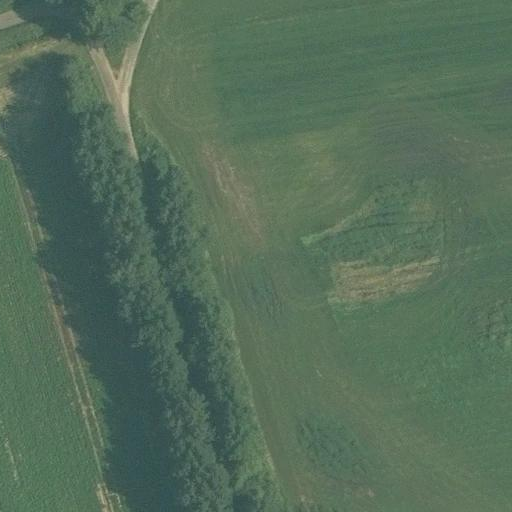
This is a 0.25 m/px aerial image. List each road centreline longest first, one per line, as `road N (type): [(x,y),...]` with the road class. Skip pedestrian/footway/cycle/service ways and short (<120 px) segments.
road 1 (unclassified): [(250,511),(122,111)]
road 2 (unclassified): [(122,111),(96,39),(63,0)]
